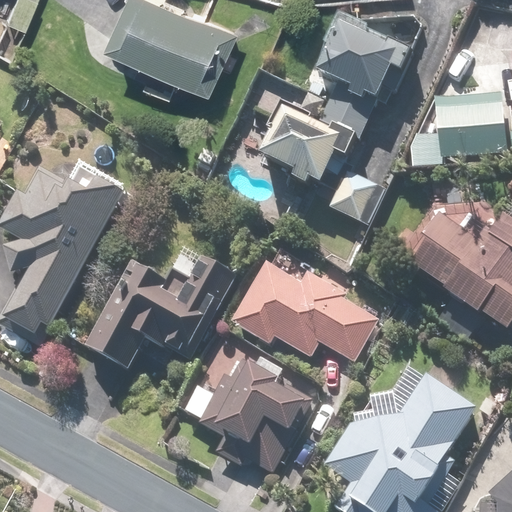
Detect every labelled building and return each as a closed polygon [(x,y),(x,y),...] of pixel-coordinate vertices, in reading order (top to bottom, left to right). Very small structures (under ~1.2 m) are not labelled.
[(239,33),(167,0),(124,0),(104,46),(211,94),(239,33)] [(292,185),(307,191),(309,186),(321,191),(335,159),(346,165),(357,142),(361,143),(379,107),(387,110),(423,29),(414,17),(359,24),(337,15),(306,84),(312,86),(308,95),(305,93),(295,112),(280,106),(266,136),(272,139),(260,164),(294,181),(292,185)] [(508,157),(508,154),(511,153),(511,136),(506,137),(502,98),(434,105),(440,164),(508,157)] [(52,335),(126,201),(85,178),(78,191),(40,170),(23,201),(20,199),(0,234),(0,236),(22,249),(5,254),(13,282),(31,277),(26,286),(22,283),(0,321),(0,328),(42,352),(51,335),(52,335)] [(346,173),(329,213),(369,231),(387,191),(346,173)] [(511,202),(497,224),(490,234),(485,231),(477,243),(438,217),(408,262),(415,267),(412,272),(507,336),(511,329),(511,202)] [(132,267),(86,352),(129,375),(150,338),(161,344),(159,347),(192,365),(238,282),(204,264),(180,308),(169,302),(175,291),(132,267)] [(311,361),(320,346),(356,367),(380,325),(345,304),(348,298),(307,275),(301,287),(267,267),(232,327),(270,348),(274,340),(311,361)] [(241,469),(246,461),(275,477),(315,404),(261,375),(261,376),(243,366),(233,385),(225,381),(201,427),(225,440),(221,448),(217,456),(241,469)] [(418,511),(417,511),(479,416),(426,382),(400,422),(351,432),(325,471),(350,488),(334,511),(418,511)] [(511,511),(511,486),(490,508),(495,511),(511,511)]
